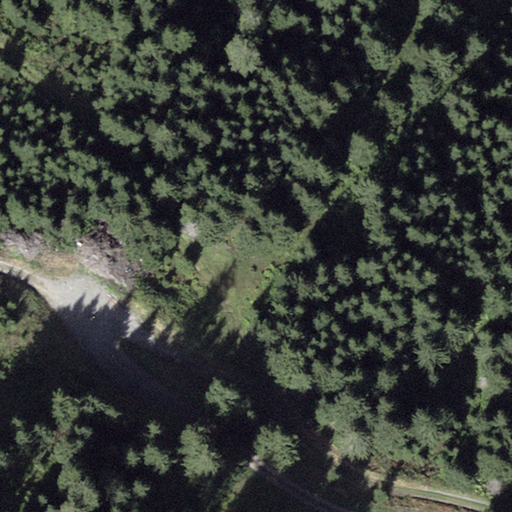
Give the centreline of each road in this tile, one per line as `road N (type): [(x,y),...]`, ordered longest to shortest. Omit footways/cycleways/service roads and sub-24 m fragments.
road 1 (track): [(497,511),(367,485),(323,457),(263,399),(142,338),(99,333)]
road 2 (track): [(99,333),(138,384),(335,511)]
road 3 (track): [(99,333),(39,280),(0,267)]
